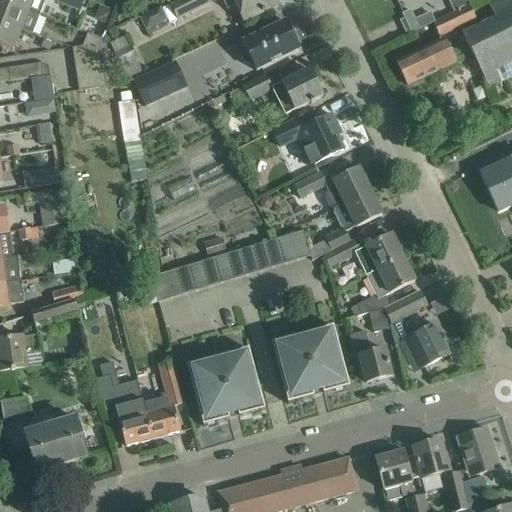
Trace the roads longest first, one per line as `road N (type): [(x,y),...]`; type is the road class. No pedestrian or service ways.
road 1 (residential): [(63,511),(511,389)]
road 2 (residential): [(511,383),(329,0)]
